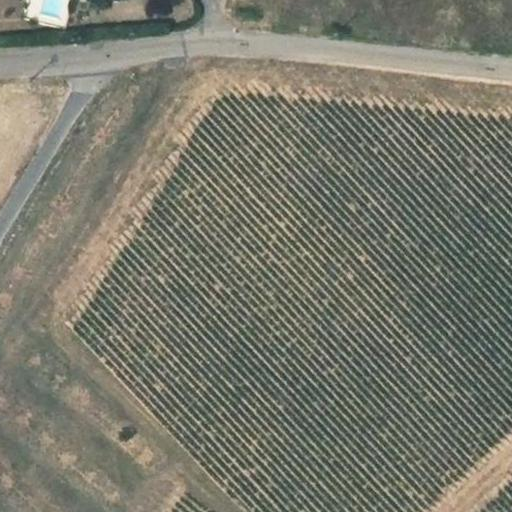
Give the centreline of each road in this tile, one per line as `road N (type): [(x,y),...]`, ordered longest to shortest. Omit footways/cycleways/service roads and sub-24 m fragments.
road 1 (tertiary): [(511,72),(214,44),(103,57)]
road 2 (residential): [(0,228),(103,57)]
